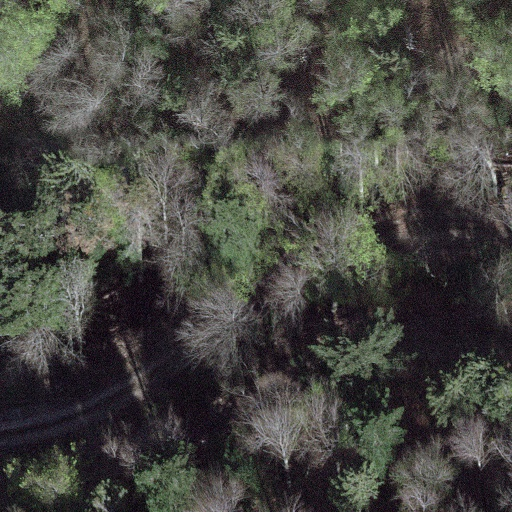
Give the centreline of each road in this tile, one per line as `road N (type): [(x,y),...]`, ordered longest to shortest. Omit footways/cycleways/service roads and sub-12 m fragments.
road 1 (track): [(0,435),(69,423),(294,262),(347,242),(511,231)]
road 2 (track): [(511,356),(401,351),(330,359),(276,379),(141,466),(81,490),(0,493)]
